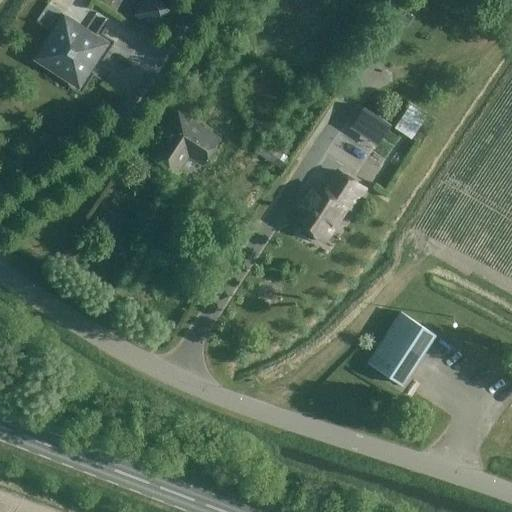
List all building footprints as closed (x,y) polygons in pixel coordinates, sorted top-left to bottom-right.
[(168,0),(148,0),(141,12),(162,25),(175,4),(168,0)] [(55,34),(40,57),(77,81),(102,44),(79,29),(81,25),(47,3),(35,21),(55,34)] [(394,128),(412,138),(426,114),(408,104),(394,128)] [(360,106),(347,126),(376,145),(389,125),(360,106)] [(219,138),(178,111),(150,154),(177,172),(182,165),(185,167),(189,166),(194,159),(202,164),(219,138)] [(258,153),(282,170),(290,158),(266,142),(258,153)] [(365,188),(338,170),(325,190),(315,183),(304,200),(301,198),(288,218),(300,225),(299,228),(299,231),(310,238),(313,237),(315,235),(324,241),(347,206),(351,208),(365,188)] [(401,311),(368,361),(402,383),(435,333),(401,311)]
